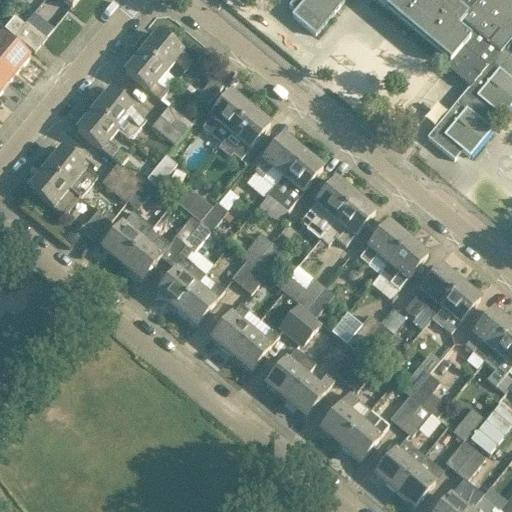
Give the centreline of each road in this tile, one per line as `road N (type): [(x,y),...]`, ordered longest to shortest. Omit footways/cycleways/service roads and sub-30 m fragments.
road 1 (residential): [(343,511),(0,228)]
road 2 (residential): [(511,267),(189,0)]
road 3 (residential): [(0,165),(136,0)]
